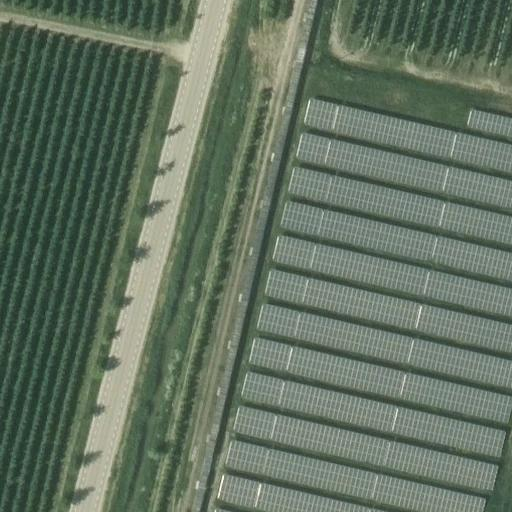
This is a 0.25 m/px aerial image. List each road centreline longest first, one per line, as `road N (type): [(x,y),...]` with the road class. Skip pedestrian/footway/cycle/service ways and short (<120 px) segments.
road 1 (unclassified): [(84,511),(216,0)]
road 2 (track): [(202,58),(0,18)]
